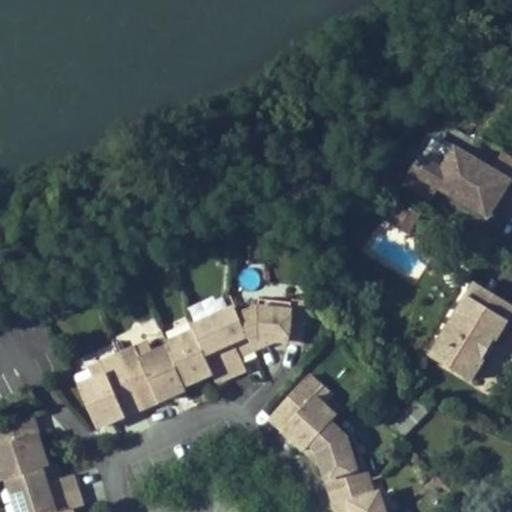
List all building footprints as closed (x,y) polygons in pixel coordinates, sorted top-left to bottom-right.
[(460,149),(455,158),(470,154),(460,149)] [(455,158),(451,164),(507,197),(511,188),(511,178),(470,154),(455,158)] [(451,164),(440,182),(461,194),(458,200),(493,221),(507,197),(451,164)] [(409,188),(430,201),(437,188),(416,176),(409,188)] [(437,188),(458,200),(461,194),(440,182),(437,188)] [(503,334),(511,318),(511,306),(470,282),(455,306),(503,334)] [(106,372),(80,384),(97,426),(187,388),(185,384),(213,371),(205,352),(248,334),(251,342),(267,334),(269,338),(289,340),(304,342),(309,303),(294,302),(293,310),(258,307),(240,315),(236,307),(193,325),(195,330),(167,342),(168,346),(142,357),(137,346),(102,361),(106,372)] [(427,354),(435,359),(474,381),(503,334),(455,306),(427,354)] [(385,511),(379,493),(374,494),(364,465),(356,467),(346,435),(335,425),(340,419),(316,396),(324,388),(310,374),(271,417),(310,452),(316,446),(324,454),(322,456),(337,508),(340,507),(341,511),(385,511)] [(416,401),(390,425),(402,438),(428,414),(416,401)] [(73,511),(74,511),(69,511),(56,511),(44,471),(49,469),(33,416),(0,426),(0,473),(4,484),(15,480),(26,511),(73,511)]
